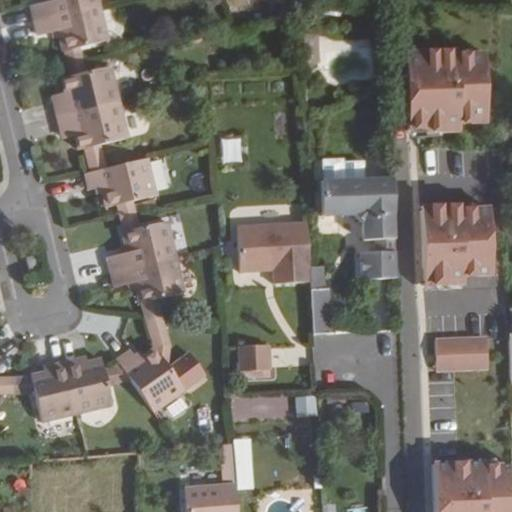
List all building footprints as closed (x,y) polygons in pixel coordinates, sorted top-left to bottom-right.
[(98,5),(96,0),(49,0),(50,0),(42,3),(28,6),(31,21),(98,5)] [(106,41),(98,5),(31,21),(35,36),(50,32),(57,30),(59,37),(62,52),(79,48),(106,41)] [(59,37),(57,30),(50,32),(52,39),(59,37)] [(485,119),(484,51),(455,51),(455,47),(404,49),(405,103),(414,103),(415,126),(424,126),(424,129),(458,128),(458,120),(485,119)] [(82,59),(79,48),(62,52),(65,63),(82,59)] [(82,59),(65,63),(69,76),(85,72),(82,59)] [(117,102),(109,67),(85,72),(69,76),(58,79),(61,93),(51,95),(56,117),(117,102)] [(126,138),(117,102),(56,117),(62,139),(71,137),(74,151),(82,149),(100,145),(126,138)] [(406,126),(415,126),(414,103),(405,103),(406,126)] [(242,138),(221,139),(222,163),(243,162),(242,138)] [(105,168),(100,145),(82,149),(88,172),(105,168)] [(154,196),(145,159),(105,168),(88,172),(84,173),(88,190),(93,189),(99,187),(102,195),(105,208),(115,205),(132,201),(154,196)] [(393,238),(391,179),(319,182),(320,216),(353,215),(353,216),(360,222),(360,240),(373,239),(393,238)] [(135,213),(132,201),(115,205),(118,217),(135,213)] [(489,272),(488,205),(459,206),(459,202),(419,203),(420,256),(430,256),(431,281),(461,280),(461,273),(489,272)] [(139,228),(135,213),(118,217),(121,231),(139,228)] [(174,256),(165,221),(139,228),(121,231),(124,245),(126,253),(119,254),(104,258),(107,272),(174,256)] [(308,281),(305,223),(235,228),(238,272),(270,270),(271,283),(308,281)] [(394,254),(393,238),(373,239),(374,255),(394,254)] [(126,253),(124,245),(117,247),(119,254),(126,253)] [(395,278),(394,254),(374,255),(359,255),(360,279),(395,278)] [(38,269),(33,255),(25,258),(28,272),(38,269)] [(182,293),(174,256),(107,272),(111,287),(126,284),(134,283),(135,290),(138,303),(182,293)] [(431,281),(430,256),(420,256),(421,281),(431,281)] [(321,290),(320,266),(308,267),(308,281),(309,291),(321,290)] [(135,290),(134,283),(126,284),(128,291),(135,290)] [(329,332),(327,289),(321,290),(309,291),(311,333),(329,332)] [(486,367),(485,337),(433,339),(434,368),(486,367)] [(272,346),(237,346),(237,380),(272,379),(272,346)] [(182,390),(153,348),(141,357),(136,360),(132,354),(129,351),(115,361),(118,365),(129,381),(151,412),(182,390)] [(141,357),(137,351),(132,354),(136,360),(141,357)] [(102,369),(99,357),(85,360),(85,358),(63,363),(74,414),(110,405),(105,385),(102,369)] [(74,414),(63,363),(41,368),(42,371),(28,374),(29,378),(33,393),(40,422),(74,414)] [(129,381),(118,365),(102,369),(105,385),(129,381)] [(0,394),(11,378),(0,377),(0,394)] [(33,393),(29,378),(11,378),(0,394),(33,393)] [(511,511),(510,464),(483,465),(483,461),(431,462),(432,511),(511,511)] [(234,511),(233,484),(182,489),(184,511),(234,511)]
